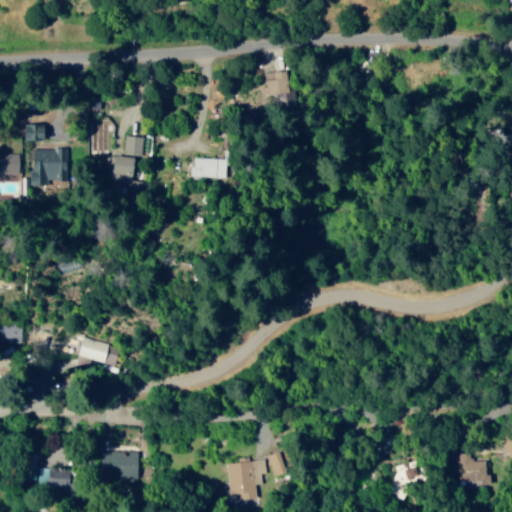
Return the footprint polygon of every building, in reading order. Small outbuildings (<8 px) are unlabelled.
[(260,71),(261,93),(282,92),(281,70),(260,71)] [(105,151),(105,118),(90,118),(89,151),(105,151)] [(47,137),(47,123),(28,122),(27,137),(47,137)] [(499,140),(501,150),(511,148),(508,131),(498,133),(497,126),(482,129),(485,143),(499,140)] [(123,153),(141,154),(142,135),(124,134),(123,153)] [(34,146),(33,178),(66,179),(66,147),(34,146)] [(20,152),(0,151),(0,172),(20,172),(20,152)] [(111,176),(132,182),(130,188),(140,190),(143,180),(136,178),(141,159),(118,153),(111,176)] [(192,175),(226,176),(226,156),(192,155),(192,175)] [(0,321),(0,337),(21,338),(20,321),(0,321)] [(74,361),(87,364),(89,358),(112,364),(117,347),(81,337),(74,361)] [(502,450),(511,451),(511,437),(504,437),(502,450)] [(139,476),(140,452),(103,451),(103,476),(139,476)] [(467,451),(454,452),(455,480),(478,479),(478,483),(485,483),(485,459),(468,459),(467,451)] [(226,462),(230,493),(239,491),(239,498),(257,496),(255,483),(262,482),(259,458),(226,462)] [(397,463),(383,489),(396,496),(410,470),(397,463)]
